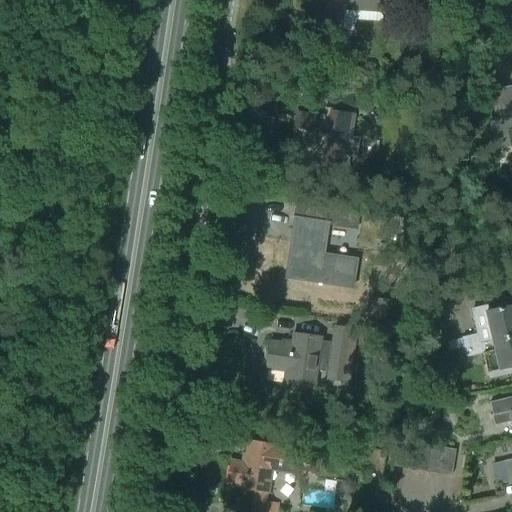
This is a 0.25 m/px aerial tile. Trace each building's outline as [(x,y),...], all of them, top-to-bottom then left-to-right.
[(325,0),(322,20),(321,20),(320,23),(322,24),(321,28),(339,31),(339,30),(353,32),(357,11),(386,13),(387,0),(325,0)] [(401,0),(401,6),(394,6),(394,10),(435,14),(436,0),(401,0)] [(511,90),(494,95),(498,119),(511,115),(511,90)] [(325,167),(345,169),(346,159),(350,159),(350,156),(347,156),(352,117),(332,114),(331,118),(324,117),(324,115),(321,115),(320,118),(297,115),(293,144),(327,149),(325,167)] [(496,154),(497,154),(495,145),(511,142),(511,145),(511,116),(489,121),(496,154)] [(289,266),(321,271),(324,246),(320,246),(323,223),(330,224),(330,223),(357,228),(359,215),(298,206),(296,217),(293,217),(292,218),(296,219),(289,266)] [(383,324),(386,305),(369,302),(366,321),(383,324)] [(461,338),(464,348),(511,336),(511,306),(487,312),(486,307),(471,310),(477,334),(461,338)] [(293,334),(291,345),(269,342),(265,369),(285,372),(283,385),(314,390),(316,373),(328,374),(327,381),(349,384),(356,331),(334,328),(332,344),(320,342),(321,338),(293,334)] [(511,336),(464,348),(466,358),(482,354),(488,380),(511,374),(511,336)] [(466,358),(464,348),(458,350),(460,359),(466,358)] [(511,440),(510,441),(511,440),(511,397),(489,403),(495,426),(511,422),(511,427),(511,440)] [(408,442),(396,440),(392,466),(404,468),(408,442)] [(511,440),(510,441),(510,442),(511,441),(511,460),(503,462),(503,463),(495,465),(499,480),(506,478),(508,486),(511,484),(511,440)] [(255,491),(251,511),(275,511),(277,505),(264,503),(266,492),(268,493),(271,470),(310,476),(311,467),(313,467),(314,464),(312,463),(313,454),(275,448),(275,446),(248,442),(244,463),(230,461),(227,484),(241,486),(240,488),(255,491)] [(420,444),(408,442),(404,468),(416,470),(420,444)] [(432,446),(420,444),(416,470),(427,472),(432,446)] [(443,448),(432,446),(427,472),(439,474),(443,448)] [(456,450),(443,448),(439,474),(451,476),(456,450)] [(369,473),(381,475),(386,452),(374,449),(369,473)]
